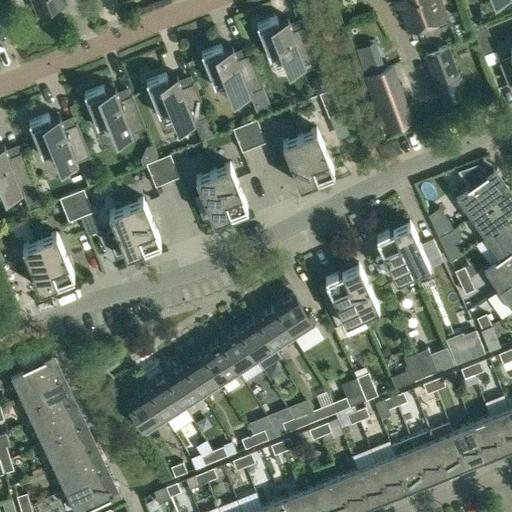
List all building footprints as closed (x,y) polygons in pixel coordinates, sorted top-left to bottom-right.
[(66,1),(65,0),(31,0),(37,12),(66,1)] [(439,0),(396,0),(408,31),(446,17),(439,0)] [(318,58),(304,23),(303,23),(304,25),(293,30),(288,16),(278,20),(276,16),(257,23),(270,56),(282,52),(289,70),(318,58)] [(486,26),(475,31),(484,54),(496,49),(486,26)] [(221,44),(202,52),(215,85),(226,80),(233,98),(263,86),(249,51),(248,52),(249,54),(238,58),(232,45),(223,49),(221,44)] [(447,45),(425,54),(443,101),(465,92),(447,45)] [(508,83),(511,81),(511,48),(510,50),(511,53),(511,56),(499,62),(508,83)] [(391,66),(365,76),(385,130),(412,121),(391,66)] [(178,127),(208,115),(194,80),(193,80),(193,82),(182,87),(177,73),(167,77),(166,73),(146,80),(159,113),(171,109),(178,127)] [(103,85),(84,92),(97,125),(109,120),(116,138),(146,127),(132,92),(131,92),(131,94),(120,99),(115,85),(105,89),(103,85)] [(331,88),(319,93),(329,116),(341,111),(331,88)] [(54,149),(61,167),(90,155),(77,120),(75,121),(76,123),(65,128),(60,114),(50,118),(48,113),(29,121),(42,154),(54,149)] [(257,118),(245,123),(254,146),(266,141),(257,118)] [(254,146),(245,123),(233,127),(242,150),(254,146)] [(317,127),(300,134),(317,178),(334,171),(317,127)] [(300,134),(283,140),(300,184),(317,178),(300,134)] [(0,182),(5,196),(22,189),(35,184),(21,149),(20,150),(21,152),(10,156),(4,143),(0,144),(0,182)] [(170,153),(158,157),(168,181),(180,176),(170,153)] [(158,157),(146,162),(156,186),(168,181),(158,157)] [(230,162),(213,168),(230,212),(247,206),(230,162)] [(469,185),(455,194),(456,195),(457,195),(471,215),(507,189),(493,168),(486,173),(478,162),(458,169),(469,185)] [(204,195),(195,198),(203,219),(212,216),(213,219),(230,212),(213,168),(196,175),(204,195)] [(42,202),(35,184),(22,189),(29,207),(42,202)] [(83,187),(71,192),(81,215),(93,211),(83,187)] [(471,215),(485,235),(511,216),(511,195),(507,189),(471,215)] [(71,192),(59,197),(69,220),(81,215),(71,192)] [(143,196),(126,203),(143,247),(160,240),(143,196)] [(115,227),(107,230),(116,254),(125,250),(126,254),(143,247),(126,203),(109,210),(115,227)] [(448,231),(454,227),(439,205),(428,213),(439,236),(447,232),(448,231)] [(511,216),(485,235),(499,256),(500,256),(511,247),(511,216)] [(393,227),(413,270),(430,263),(410,220),(393,227)] [(397,278),(413,270),(393,227),(377,235),(397,278)] [(56,231),(39,238),(57,282),(74,275),(56,231)] [(447,232),(439,236),(444,247),(453,242),(448,231),(447,232)] [(57,282),(39,238),(22,245),(40,289),(57,282)] [(511,278),(511,247),(500,256),(499,256),(483,267),(484,268),(485,268),(499,288),(511,278)] [(343,270),(363,313),(379,305),(359,262),(343,270)] [(455,270),(460,281),(468,277),(469,277),(464,265),(455,270)] [(327,281),(319,285),(337,324),(342,322),(346,321),(363,313),(343,270),(326,277),(327,281)] [(468,277),(460,281),(465,292),(475,288),(469,277),(468,277)] [(511,278),(499,288),(511,306),(511,278)] [(274,304),(295,336),(315,322),(309,312),(306,313),(293,292),(274,304)] [(295,336),(274,304),(256,316),(276,347),(295,336)] [(485,311),(476,316),(482,329),(491,324),(485,311)] [(276,347),(256,316),(238,327),(264,368),(282,356),(276,347)] [(238,327),(219,339),(240,371),(245,380),(264,368),(238,327)] [(475,328),(463,333),(473,356),(485,351),(475,328)] [(201,351),(221,383),(240,371),(219,339),(201,351)] [(428,347),(416,352),(425,375),(437,370),(428,347)] [(511,358),(508,348),(499,352),(502,362),(511,358)] [(183,363),(203,395),(221,383),(201,351),(183,363)] [(425,375),(416,352),(404,357),(413,380),(425,375)] [(21,396),(62,376),(51,353),(10,373),(10,374),(11,374),(21,396)] [(479,358),(469,362),(474,373),(483,368),(479,358)] [(465,376),(474,373),(469,362),(460,366),(461,367),(465,376)] [(165,374),(185,406),(203,395),(183,363),(165,374)] [(368,371),(356,376),(366,399),(378,394),(368,371)] [(165,374),(146,386),(167,418),(185,406),(165,374)] [(432,379),(436,388),(445,385),(442,375),(432,379)] [(62,376),(21,396),(32,419),(73,399),(62,376)] [(436,388),(432,379),(423,382),(427,392),(436,388)] [(146,432),(167,418),(146,386),(128,398),(142,419),(139,421),(146,432)] [(394,394),(398,404),(407,400),(403,390),(394,394)] [(398,404),(394,394),(385,398),(388,407),(398,404)] [(335,400),(338,410),(350,405),(346,395),(335,400)] [(73,399),(32,419),(43,442),(84,422),(73,399)] [(338,410),(335,400),(323,405),(327,414),(338,410)] [(356,409),(360,419),(369,415),(365,405),(356,409)] [(511,413),(509,406),(490,414),(505,450),(511,447),(511,413)] [(360,419),(356,409),(347,413),(351,423),(360,419)] [(294,416),(298,426),(309,421),(305,412),(294,416)] [(490,414),(471,422),(486,458),(505,450),(490,414)] [(298,426),(294,416),(282,421),(286,431),(298,426)] [(318,424),(322,434),(331,430),(327,421),(318,424)] [(449,421),(430,429),(447,473),(467,465),(452,429),(449,421)] [(84,422),(43,442),(54,465),(95,445),(84,422)] [(471,422),(452,429),(467,465),(486,458),(471,422)] [(322,434),(318,424),(309,428),(313,438),(322,434)] [(253,433),(257,443),(268,438),(264,428),(253,433)] [(429,429),(411,436),(414,444),(428,481),(447,473),(430,429),(429,429)] [(257,443),(253,433),(241,437),(245,447),(257,443)] [(280,440),(284,450),(293,446),(289,436),(280,440)] [(392,443),(395,452),(409,488),(428,481),(414,444),(411,436),(392,443)] [(284,450),(280,440),(271,443),(274,453),(284,450)] [(212,449),(216,459),(227,454),(224,444),(212,449)] [(0,446),(0,460),(10,457),(6,445),(0,446)] [(65,488),(106,468),(95,445),(54,465),(65,488)] [(216,459),(212,449),(200,454),(204,464),(216,459)] [(242,455),(246,465),(255,461),(251,451),(242,455)] [(395,452),(376,460),(390,496),(409,488),(395,452)] [(246,465),(242,455),(233,459),(236,468),(246,465)] [(10,457),(0,460),(3,472),(14,469),(10,457)] [(376,460),(357,467),(371,503),(390,496),(376,460)] [(183,461),(171,466),(175,475),(187,470),(183,461)] [(213,466),(204,470),(208,480),(217,476),(213,466)] [(357,467),(338,475),(352,511),(371,503),(357,467)] [(106,468),(65,488),(75,510),(74,510),(75,511),(116,491),(106,468)] [(208,480),(204,470),(195,474),(199,484),(208,480)] [(338,475),(319,482),(330,511),(349,511),(352,511),(338,475)] [(177,481),(167,485),(171,494),(181,491),(177,481)] [(330,511),(319,482),(300,490),(308,511),(330,511)] [(171,497),(166,485),(166,484),(154,489),(154,490),(159,501),(171,497)] [(308,511),(300,490),(281,498),(286,511),(308,511)] [(17,495),(20,507),(30,503),(27,492),(17,495)] [(286,511),(281,498),(262,505),(264,511),(286,511)] [(32,511),(30,503),(20,507),(21,511),(32,511)]
